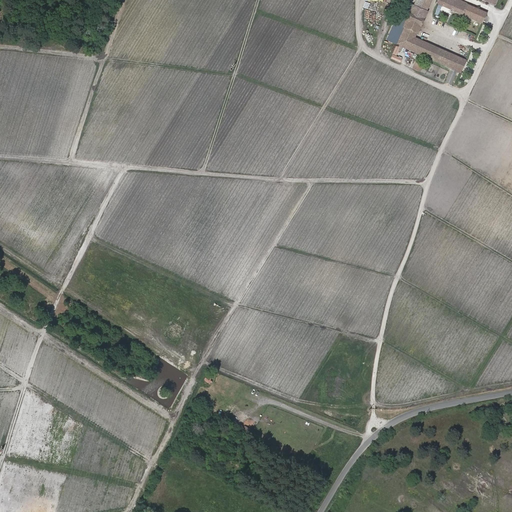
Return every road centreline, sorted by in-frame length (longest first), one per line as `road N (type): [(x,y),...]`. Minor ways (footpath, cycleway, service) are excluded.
road 1 (track): [(0,47),(234,75),(441,150),(511,194)]
road 2 (track): [(511,322),(471,390),(381,342),(235,304),(315,181)]
road 3 (track): [(511,2),(444,142),(392,289),(373,388),(379,432)]
road 4 (track): [(0,157),(276,180),(429,182)]
road 5 (track): [(276,180),(360,50),(254,12)]
road 6 (track): [(0,361),(157,459),(133,511)]
road 7 (tertiary): [(511,392),(395,421),(359,452),(320,511)]
road 8 (unknown): [(126,167),(43,331)]
road 9 (track): [(258,0),(203,174)]
road 10 (track): [(122,0),(68,163)]
road 11 (track): [(360,50),(511,119)]
road 12 (track): [(0,457),(145,487)]
road 13 (track): [(511,382),(373,406)]
road 14 (track): [(398,277),(511,343)]
road 15 (track): [(398,277),(273,245)]
